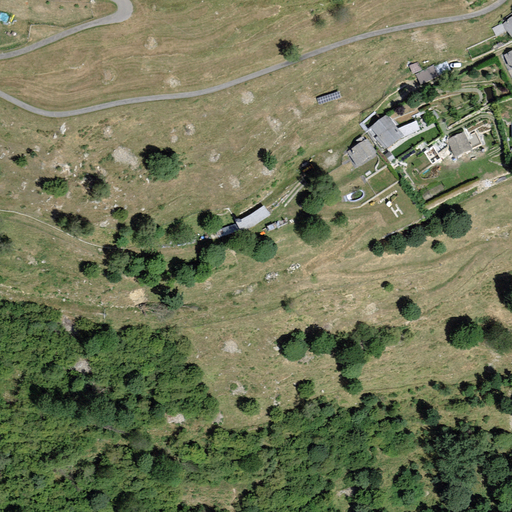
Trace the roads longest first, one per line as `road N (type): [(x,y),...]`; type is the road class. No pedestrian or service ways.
road 1 (unclassified): [(503,0),(470,16),(357,38),(204,92),(60,115),(0,94)]
road 2 (track): [(382,209),(304,272),(219,304),(91,309),(0,291)]
road 3 (track): [(304,272),(429,264),(487,241),(448,281),(339,325)]
road 4 (track): [(0,214),(125,253),(226,242),(284,212)]
road 5 (track): [(382,209),(290,214),(282,207),(358,132),(419,90)]
road 6 (track): [(511,47),(419,90),(478,92),(475,105),(438,122)]
road 7 (unclassified): [(0,56),(117,17),(119,0)]
